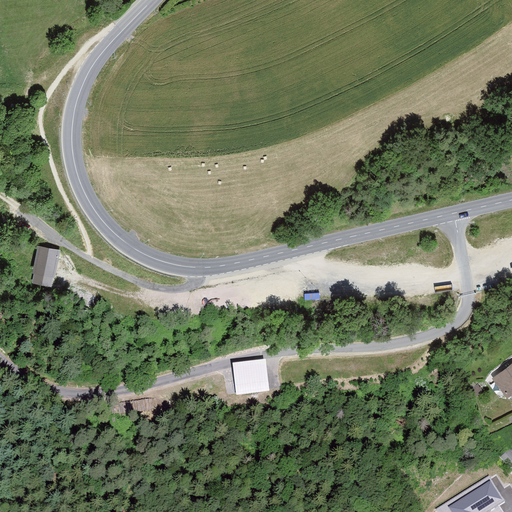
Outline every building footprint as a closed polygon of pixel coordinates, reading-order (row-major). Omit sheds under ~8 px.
[(40,249),(36,271),(42,273),(41,281),(53,283),(59,253),(40,249)] [(511,363),(495,376),(508,394),(511,390),(511,363)] [(234,371),(238,398),(269,394),(266,367),(234,371)] [(502,457),(511,469),(511,467),(511,454),(510,452),(502,457)] [(489,476),(436,510),(437,511),(488,511),(505,501),(489,476)]
